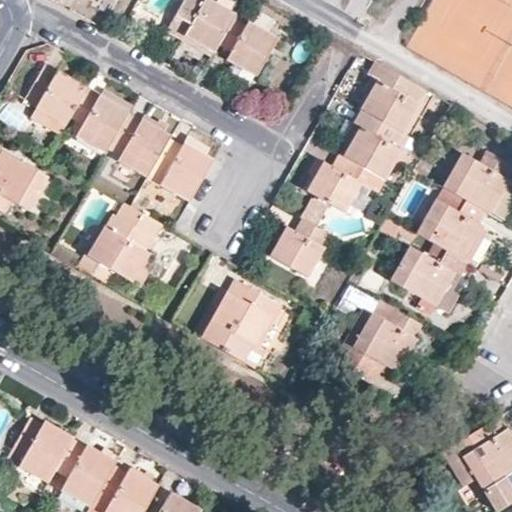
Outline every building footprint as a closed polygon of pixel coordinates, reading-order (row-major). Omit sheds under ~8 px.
[(233,17),(235,14),(209,0),(182,0),(166,31),(182,39),(184,35),(214,51),(219,43),(233,17)] [(246,24),(233,17),(219,43),(231,50),(227,58),(257,75),(277,39),(248,22),(246,24)] [(212,56),(214,51),(184,35),(182,39),(212,56)] [(423,89),(377,63),(370,76),(377,80),(360,109),(402,132),(419,103),(416,102),(423,89)] [(69,117),(85,90),(86,88),(57,71),(55,74),(44,68),(26,99),(38,105),(36,107),(53,116),(66,124),(69,117)] [(377,80),(370,76),(362,90),(365,92),(356,106),(360,109),(377,80)] [(108,149),(129,112),(100,95),(98,98),(85,90),(69,117),(82,124),(76,134),(106,151),(108,149)] [(53,116),(36,107),(31,117),(48,126),(53,116)] [(402,132),(360,109),(353,121),(362,127),(345,157),(384,179),(401,149),(398,146),(406,134),(402,132)] [(164,131),(143,120),(129,112),(108,149),(121,155),(119,160),(148,176),(150,173),(171,136),(164,131)] [(143,120),(164,131),(168,125),(160,119),(159,122),(146,115),(143,120)] [(362,127),(353,121),(344,137),(346,138),(338,153),(345,157),(362,127)] [(207,156),(185,143),(171,136),(150,173),(162,179),(160,184),(188,200),(212,159),(207,156)] [(185,143),(207,156),(210,148),(188,136),(185,143)] [(47,175),(3,149),(0,153),(0,208),(5,211),(11,200),(29,210),(47,175)] [(462,153),(443,186),(460,196),(484,209),(489,212),(508,178),(503,176),(510,164),(487,151),(480,162),(462,153)] [(384,179),(345,157),(338,153),(332,165),(324,161),(307,192),(315,196),(328,203),(343,212),(361,182),(377,191),(384,179)] [(307,192),(324,161),(315,156),(306,172),(310,174),(302,188),(307,192)] [(460,196),(443,186),(435,200),(453,210),(460,196)] [(315,226),(328,203),(315,196),(302,218),(315,226)] [(484,209),(460,196),(453,210),(435,200),(416,233),(434,243),(457,257),(467,262),(486,229),(476,223),(484,209)] [(162,224),(130,207),(123,203),(116,215),(112,214),(89,254),(85,253),(80,262),(105,278),(111,269),(132,282),(149,253),(148,252),(155,239),(154,238),(162,224)] [(315,226),(302,218),(295,230),(287,226),(270,255),(306,276),(330,235),(315,226)] [(450,268),(457,257),(434,243),(426,255),(409,247),(390,280),(435,306),(450,280),(455,272),(450,268)] [(78,255),(56,244),(51,252),(72,265),(78,255)] [(234,278),(227,290),(226,291),(231,294),(238,281),(234,278)] [(450,280),(435,306),(446,312),(460,288),(459,285),(457,283),(454,281),(450,280)] [(281,305),(238,281),(231,294),(226,291),(209,322),(216,325),(206,340),(241,361),(250,346),(254,347),(273,316),(276,317),(281,305)] [(226,291),(227,290),(220,286),(211,302),(214,304),(195,334),(206,340),(216,325),(209,322),(226,291)] [(372,312),(378,301),(349,286),(336,307),(356,319),(363,308),(372,312)] [(397,309),(379,299),(378,301),(372,312),(363,308),(356,319),(341,345),(347,348),(349,360),(346,365),(361,373),(364,367),(374,364),(379,368),(381,364),(397,372),(405,358),(411,348),(418,337),(413,334),(419,324),(396,311),(397,309)] [(413,334),(418,337),(424,327),(419,324),(413,334)] [(347,348),(341,345),(334,358),(346,365),(349,360),(347,348)] [(262,353),(254,347),(250,346),(241,361),(253,368),(262,353)] [(411,348),(405,358),(411,362),(417,351),(411,348)] [(364,367),(361,373),(373,380),(379,368),(374,364),(364,367)] [(55,470),(72,440),(73,438),(45,422),(44,425),(30,418),(7,459),(48,482),(55,470)] [(496,418),(455,443),(476,477),(497,511),(511,502),(511,487),(505,476),(511,471),(511,433),(508,428),(504,431),(496,418)] [(114,464),(116,461),(88,445),(86,449),(72,440),(55,470),(67,477),(61,490),(90,506),(114,464)] [(476,477),(455,443),(442,451),(463,485),(476,477)] [(142,511),(157,486),(129,470),(127,472),(114,464),(90,506),(86,511),(142,511)] [(198,511),(200,511),(171,494),(160,511),(198,511)]
